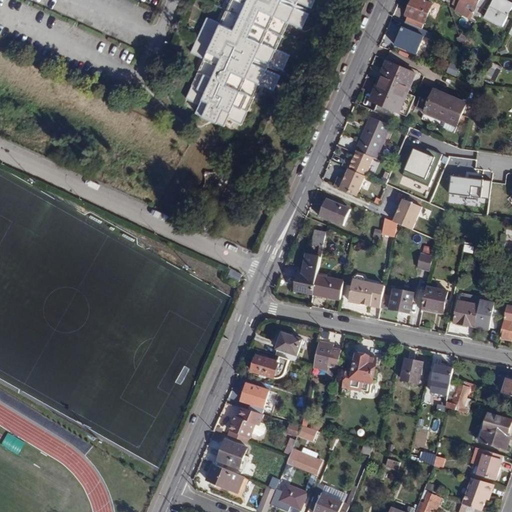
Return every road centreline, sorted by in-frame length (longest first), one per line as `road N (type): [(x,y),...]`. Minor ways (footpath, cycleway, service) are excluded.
road 1 (secondary): [(265,273),(384,0)]
road 2 (residential): [(0,150),(265,273)]
road 3 (residential): [(251,306),(511,358)]
road 4 (unknown): [(173,0),(134,73),(0,14)]
road 5 (secondary): [(174,491),(251,306)]
